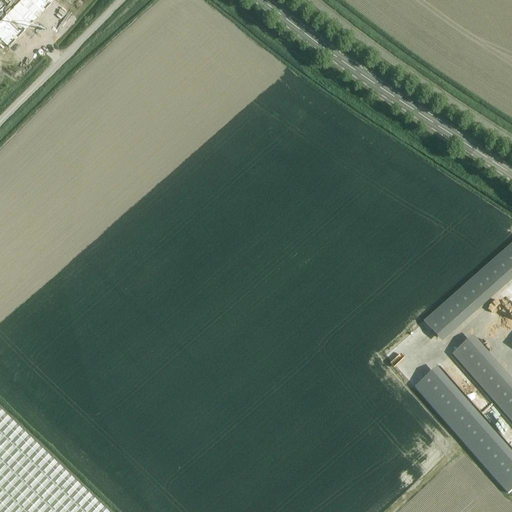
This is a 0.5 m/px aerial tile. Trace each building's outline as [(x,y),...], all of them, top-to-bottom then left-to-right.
[(23,0),(0,24),(0,46),(6,53),(52,6),(45,0),(23,0)] [(437,338),(511,271),(511,245),(424,323),(437,338)] [(511,271),(437,338),(442,343),(511,281),(511,271)] [(511,382),(473,337),(468,342),(511,392),(511,382)] [(452,355),(481,387),(500,410),(511,422),(511,392),(468,342),(452,355)] [(511,456),(435,370),(432,374),(511,465),(511,456)] [(511,465),(432,374),(415,388),(508,494),(511,490),(511,465)] [(0,511),(103,511),(0,414),(0,511)]
